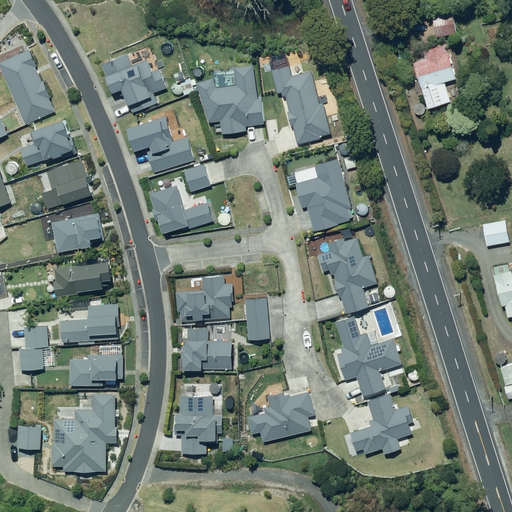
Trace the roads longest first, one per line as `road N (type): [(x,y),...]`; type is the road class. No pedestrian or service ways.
road 1 (tertiary): [(340,0),(503,511)]
road 2 (residential): [(34,0),(116,155),(145,259)]
road 3 (residential): [(145,259),(155,309),(151,411),(136,471),(113,511)]
road 4 (residential): [(0,339),(1,458),(8,471),(97,511)]
road 5 (track): [(136,471),(166,478),(281,472),(335,511)]
road 6 (residential): [(145,259),(287,240)]
road 7 (residential): [(301,366),(287,240)]
